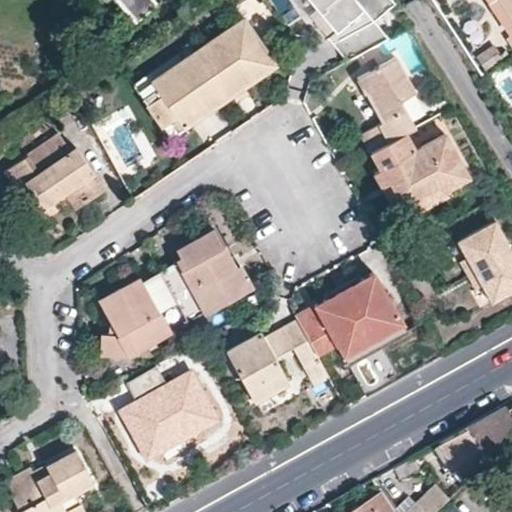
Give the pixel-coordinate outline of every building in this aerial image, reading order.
[(160,0),(129,0),(141,15),(160,0)] [(326,44),(343,64),(390,38),(375,23),(393,6),(387,0),(301,0),(331,35),(334,37),(326,44)] [(495,0),(511,26),(511,12),(504,0),(495,0)] [(172,69),(151,83),(183,131),(233,97),(245,88),(277,67),(245,20),(172,69)] [(324,41),(326,44),(334,37),(331,35),(324,41)] [(370,151),(403,133),(414,127),(400,98),(413,90),(393,57),(355,78),(364,93),(368,92),(383,119),(360,132),(370,151)] [(172,69),(168,62),(131,88),(171,146),(187,136),(183,131),(151,83),(172,69)] [(249,95),(245,89),(233,97),(238,103),(249,95)] [(420,140),(445,129),(440,119),(415,131),(420,140)] [(58,133),(5,170),(19,189),(27,185),(43,208),(66,193),(74,187),(85,201),(104,188),(76,146),(70,150),(58,133)] [(413,150),(403,133),(370,151),(380,168),(374,171),(381,185),(387,181),(399,203),(436,183),(440,191),(465,178),(442,135),(413,150)] [(398,214),(440,191),(436,183),(399,203),(387,181),(381,185),(398,214)] [(76,207),(85,201),(74,187),(66,193),(76,207)] [(511,276),(511,251),(490,210),(452,231),(461,248),(476,275),(484,291),(511,276)] [(219,223),(213,226),(234,264),(240,261),(219,223)] [(182,254),(158,267),(162,273),(186,316),(203,307),(205,311),(252,285),(240,261),(234,264),(213,226),(177,246),(182,254)] [(476,275),(461,248),(454,251),(469,278),(476,275)] [(130,353),(188,321),(186,316),(162,273),(144,283),(139,276),(99,298),(115,330),(104,330),(101,351),(130,353)] [(373,273),(295,315),(297,319),(316,354),(337,343),(348,362),(406,330),(388,295),(386,296),(373,273)] [(318,358),(316,354),(297,319),(280,328),(290,346),(302,367),(318,358)] [(343,404),(440,351),(424,321),(407,330),(348,362),(337,343),(316,354),(318,358),(343,404)] [(273,356),(290,346),(280,328),(263,337),(273,356)] [(287,381),(273,356),(263,337),(260,332),(225,351),(253,400),(287,381)] [(227,437),(208,403),(196,381),(182,388),(178,382),(119,414),(135,444),(162,430),(165,435),(168,440),(197,424),(209,447),(227,437)] [(511,424),(511,416),(506,408),(504,404),(457,430),(439,440),(468,483),(489,463),(511,424)] [(139,450),(165,435),(162,430),(135,444),(139,450)] [(30,474),(29,471),(27,466),(2,480),(18,511),(25,507),(28,511),(83,511),(86,511),(74,491),(92,481),(74,448),(45,463),(49,470),(33,478),(30,474)] [(422,468),(415,457),(396,468),(402,479),(422,468)] [(49,470),(45,463),(29,471),(30,474),(33,478),(49,470)] [(443,485),(410,511),(438,511),(453,498),(443,485)] [(394,511),(382,493),(350,511),(394,511)]
